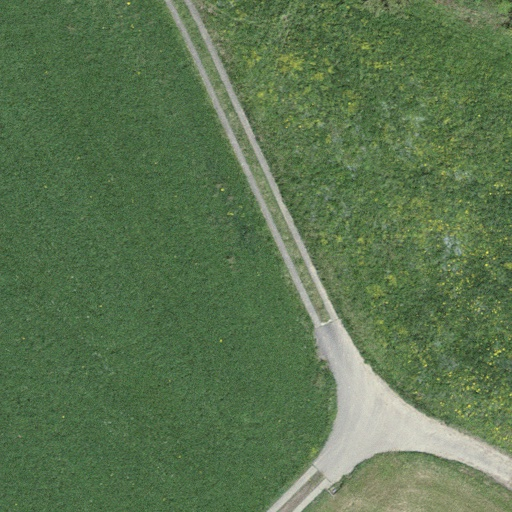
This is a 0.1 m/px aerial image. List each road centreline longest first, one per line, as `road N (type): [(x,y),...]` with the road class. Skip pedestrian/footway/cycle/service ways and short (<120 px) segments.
road 1 (track): [(252,511),(356,403),(169,0)]
road 2 (track): [(356,403),(511,491)]
